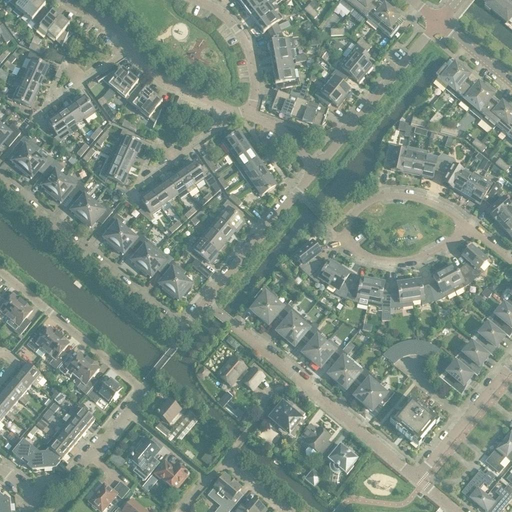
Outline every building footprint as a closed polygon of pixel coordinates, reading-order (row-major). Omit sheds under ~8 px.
[(14,0),(9,3),(23,15),(36,1),(34,0),(14,0)] [(243,8),(244,10),(256,0),(239,0),(236,2),(242,9),(243,8)] [(250,18),(266,5),(265,4),(262,0),(256,0),(244,10),(250,18)] [(342,0),(338,4),(350,14),(354,9),(362,0),(342,0)] [(366,19),(374,9),(370,5),(373,0),(362,0),(354,9),(366,19)] [(511,4),(506,0),(501,0),(501,1),(499,0),(486,0),(483,3),(485,5),(484,7),(489,11),(491,9),(507,23),(511,18),(511,4)] [(48,11),(36,1),(23,15),(35,25),(48,11)] [(257,26),(272,13),(266,5),(250,18),(257,26)] [(309,16),(313,11),(308,6),(304,11),(309,16)] [(378,29),(391,13),(384,7),(379,13),(374,9),(366,19),(378,29)] [(59,21),(48,11),(35,25),(32,29),(36,33),(39,29),(47,35),(59,21)] [(318,15),(313,11),(309,16),(314,20),(318,15)] [(271,28),(274,35),(281,32),(277,23),(282,19),(278,15),(275,17),(272,13),(257,26),(257,27),(256,28),(262,35),(271,28)] [(398,19),(391,13),(378,29),(390,39),(398,29),(393,25),(398,19)] [(9,30),(14,27),(10,21),(4,24),(9,30)] [(68,28),(59,21),(47,35),(56,42),(62,47),(67,35),(64,32),(68,28)] [(308,21),(303,25),(306,30),(312,26),(308,21)] [(14,27),(9,30),(13,36),(18,33),(14,27)] [(285,41),(281,32),(274,35),(277,43),(266,45),(268,53),(269,53),(269,55),(293,50),(291,40),(285,41)] [(68,33),(67,35),(62,47),(60,52),(68,34),(68,33)] [(356,44),(362,49),(366,44),(360,40),(356,44)] [(35,53),(38,47),(31,44),(28,49),(35,53)] [(371,48),(366,44),(362,49),(367,53),(371,48)] [(44,50),(38,47),(35,53),(42,56),(44,50)] [(355,47),(345,59),(365,76),(372,68),(363,60),(366,56),(355,47)] [(293,50),(269,55),(271,65),(291,61),(295,61),(305,59),(305,55),(296,57),(295,50),(293,51),(293,50)] [(1,57),(4,60),(9,54),(5,51),(1,57)] [(26,71),(43,79),(44,76),(46,77),(49,69),(38,64),(41,58),(30,53),(27,59),(30,61),(26,71)] [(7,62),(11,65),(15,59),(12,56),(7,62)] [(452,58),(436,77),(436,78),(448,88),(461,71),(454,65),(449,72),(445,68),(452,58)] [(365,76),(345,59),(335,72),(346,81),(349,76),(358,84),(365,76)] [(273,75),(293,71),(291,61),(271,65),(273,75)] [(23,81),(38,88),(43,79),(26,71),(25,71),(27,72),(23,81)] [(116,93),(128,78),(120,71),(116,76),(113,73),(114,72),(97,83),(98,84),(96,85),(112,98),(116,93)] [(299,86),(297,75),(297,71),(293,71),(273,75),(273,76),(272,77),(273,85),(279,84),(280,90),(299,86)] [(445,90),(457,100),(468,87),(463,83),(469,77),(461,71),(448,88),(445,90)] [(346,81),(335,72),(325,84),(345,101),(351,93),(342,85),(346,81)] [(128,103),(140,88),(128,78),(116,93),(128,103)] [(38,88),(23,81),(23,82),(17,79),(13,88),(34,97),(38,88)] [(345,101),(325,84),(314,96),(325,105),(329,101),(338,109),(345,101)] [(457,100),(469,110),(485,91),(478,85),(473,91),(468,87),(457,100)] [(33,100),(34,97),(13,88),(13,89),(11,88),(6,99),(8,101),(11,102),(12,100),(31,109),(34,101),(33,100)] [(140,88),(128,103),(140,113),(152,98),(140,88)] [(492,97),(485,91),(469,110),(468,111),(480,121),(492,107),(487,103),(492,97)] [(296,119),(303,101),(278,92),(274,102),(270,107),(278,114),(279,113),(296,119)] [(74,105),(85,121),(95,114),(83,97),(76,102),(77,103),(74,105)] [(97,102),(101,108),(107,104),(103,98),(97,102)] [(161,105),(152,98),(140,113),(155,125),(160,112),(157,110),(161,105)] [(309,104),(303,101),(296,119),(313,126),(318,130),(325,122),(324,121),(326,116),(307,109),(309,104)] [(107,104),(101,108),(106,114),(111,110),(107,104)] [(66,111),(76,125),(84,119),(85,121),(74,105),(66,111)] [(497,111),(492,107),(480,121),(492,131),(495,127),(509,111),(502,105),(497,111)] [(76,125),(66,111),(57,117),(71,136),(79,131),(76,125)] [(161,111),(160,112),(155,125),(152,129),(153,130),(161,111)] [(511,121),(511,113),(509,111),(495,127),(507,137),(511,130),(511,123),(511,121)] [(437,113),(429,123),(435,127),(443,118),(437,113)] [(71,136),(57,117),(55,119),(54,117),(47,122),(57,137),(53,140),(59,145),(71,136)] [(121,127),(128,130),(131,124),(124,121),(121,127)] [(137,127),(131,124),(128,130),(135,133),(137,127)] [(8,131),(2,126),(0,127),(0,146),(5,141),(10,145),(20,134),(12,126),(8,131)] [(450,135),(451,129),(442,127),(440,133),(450,135)] [(102,132),(98,128),(94,134),(97,137),(102,132)] [(118,149),(136,156),(137,153),(139,154),(142,146),(131,141),(134,136),(123,131),(120,136),(123,138),(118,149)] [(222,144),(229,154),(245,144),(243,140),(244,139),(239,132),(222,144)] [(104,134),(100,139),(104,143),(108,137),(104,134)] [(14,167),(21,172),(36,154),(39,150),(30,142),(29,143),(23,139),(15,149),(20,153),(11,164),(12,164),(13,163),(16,165),(14,167)] [(472,145),(477,149),(481,144),(476,140),(472,145)] [(245,144),(229,154),(227,156),(233,164),(251,152),(245,144)] [(486,148),(481,144),(477,149),(482,153),(486,148)] [(391,171),(401,173),(407,149),(396,147),(390,145),(387,159),(393,160),(391,171)] [(136,156),(118,149),(114,147),(110,156),(131,166),(136,156)] [(85,152),(81,149),(76,155),(80,158),(85,152)] [(401,173),(411,175),(417,151),(407,149),(401,173)] [(421,178),(426,158),(427,153),(417,151),(411,175),(421,178)] [(251,152),(233,164),(239,173),(257,160),(251,152)] [(36,154),(21,172),(27,177),(28,175),(31,178),(30,179),(30,180),(39,169),(44,174),(54,162),(49,157),(45,162),(36,154)] [(91,158),(87,154),(83,160),(86,163),(91,158)] [(202,159),(209,169),(214,165),(207,155),(202,159)] [(106,165),(127,175),(131,166),(110,156),(106,165)] [(437,160),(426,158),(421,178),(432,180),(437,160)] [(495,164),(501,168),(505,164),(499,159),(495,164)] [(257,160),(239,173),(245,181),(262,169),(257,160)] [(44,192),(50,197),(65,178),(60,174),(64,170),(54,162),(44,174),(50,178),(41,188),(41,189),(42,188),(45,190),(44,192)] [(188,168),(184,171),(195,186),(203,180),(204,180),(205,179),(206,180),(206,181),(212,179),(205,169),(200,172),(193,162),(187,167),(188,168)] [(450,166),(445,164),(442,170),(447,172),(450,166)] [(510,168),(505,164),(501,168),(506,173),(510,168)] [(127,175),(106,165),(105,165),(99,178),(105,183),(107,178),(124,186),(127,179),(126,178),(127,175)] [(443,184),(452,190),(462,172),(453,167),(443,184)] [(262,169),(245,181),(251,189),(253,188),(268,177),(262,169)] [(176,176),(189,195),(197,189),(195,186),(184,171),(176,176)] [(452,190),(461,195),(474,173),(472,176),(463,171),(462,172),(452,190)] [(470,200),(483,178),(474,173),(461,195),(470,200)] [(65,178),(50,197),(56,202),(58,200),(61,202),(59,204),(60,204),(69,194),(74,198),(84,186),(78,182),(77,183),(68,175),(65,178)] [(189,195),(176,176),(168,182),(177,196),(180,200),(189,195)] [(270,180),(268,177),(253,188),(260,198),(277,186),(272,179),(270,180)] [(203,180),(203,181),(204,181),(204,182),(205,183),(205,184),(206,185),(207,185),(207,186),(208,187),(208,188),(209,188),(210,187),(211,187),(211,188),(212,188),(212,189),(213,189),(213,190),(214,190),(214,191),(215,192),(215,193),(216,193),(217,193),(218,192),(219,192),(220,190),(219,189),(218,187),(218,186),(217,186),(217,185),(216,185),(216,183),(215,183),(215,182),(214,181),(214,180),(213,179),(212,178),(212,179),(210,180),(209,180),(209,181),(208,181),(207,182),(207,181),(206,181),(206,180),(205,179),(204,180),(203,180)] [(479,206),(489,189),(492,184),(483,178),(470,200),(479,206)] [(159,188),(169,202),(177,196),(168,182),(159,188)] [(73,216),(80,221),(94,205),(85,197),(86,196),(85,196),(88,192),(83,188),(84,186),(74,198),(79,203),(70,213),(71,214),(72,212),(75,215),(73,216)] [(169,202),(159,188),(151,194),(162,209),(161,208),(169,202)] [(487,196),(492,200),(496,194),(492,190),(487,196)] [(151,216),(162,209),(151,194),(148,196),(147,195),(140,200),(147,210),(140,214),(149,222),(154,219),(151,216)] [(209,194),(204,199),(207,202),(212,198),(209,194)] [(501,198),(496,194),(492,200),(496,203),(501,198)] [(202,207),(207,203),(207,202),(204,199),(199,203),(202,207)] [(242,203),(236,199),(233,203),(238,207),(242,203)] [(488,213),(495,221),(510,208),(503,200),(488,213)] [(227,210),(219,220),(236,234),(244,224),(236,217),(239,212),(227,202),(223,207),(227,210)] [(94,205),(80,221),(86,226),(87,225),(90,227),(89,228),(89,229),(98,218),(104,223),(112,213),(104,206),(101,206),(100,207),(95,203),(94,205)] [(511,210),(510,208),(495,221),(502,229),(511,220),(511,210)] [(201,212),(196,217),(200,222),(205,217),(201,212)] [(106,243),(112,249),(126,232),(120,227),(123,222),(116,216),(107,226),(112,230),(103,240),(104,241),(105,239),(108,242),(106,243)] [(194,227),(200,222),(196,217),(190,222),(194,227)] [(236,234),(219,220),(210,231),(226,243),(234,234),(235,235),(236,234)] [(509,237),(511,233),(511,220),(502,229),(509,237)] [(178,222),(173,226),(176,230),(181,226),(178,222)] [(172,234),(176,230),(173,226),(168,231),(172,234)] [(131,246),(135,249),(144,239),(139,235),(137,238),(127,230),(126,232),(112,249),(118,254),(120,252),(123,254),(122,256),(131,246)] [(202,241),(219,255),(219,254),(218,253),(226,243),(210,231),(202,241)] [(140,272),(158,251),(144,239),(135,249),(139,253),(131,263),(131,264),(132,262),(135,265),(134,267),(140,272)] [(210,265),(219,255),(202,241),(193,251),(189,247),(185,252),(197,262),(201,258),(210,265)] [(302,271),(308,277),(318,265),(314,261),(313,260),(320,254),(312,244),(296,257),(302,265),(299,268),(302,271)] [(468,266),(464,269),(473,281),(479,276),(482,273),(479,270),(487,262),(471,248),(462,257),(470,264),(468,266)] [(158,269),(163,272),(173,261),(168,257),(167,258),(158,251),(140,272),(146,277),(147,275),(150,277),(149,279),(150,279),(158,269)] [(173,261),(163,272),(167,276),(158,286),(159,287),(160,285),(163,288),(161,290),(167,295),(181,278),(173,270),(174,269),(173,269),(176,266),(171,262),(173,261)] [(196,261),(192,266),(201,274),(205,269),(196,261)] [(322,269),(318,265),(308,277),(314,282),(318,284),(320,281),(328,286),(340,267),(333,263),(332,265),(329,263),(324,270),(322,269)] [(449,266),(442,270),(454,293),(467,286),(473,281),(464,269),(459,273),(457,274),(453,266),(450,268),(449,266)] [(347,272),(340,267),(328,286),(337,291),(335,295),(338,297),(346,300),(352,286),(347,284),(344,282),(349,275),(346,273),(347,272)] [(434,286),(429,288),(434,302),(442,300),(454,293),(442,270),(435,274),(436,276),(432,278),(436,285),(434,286)] [(181,278),(167,295),(174,300),(175,298),(178,301),(177,302),(183,296),(184,297),(189,292),(187,291),(192,284),(183,276),(181,278)] [(298,278),(294,282),(298,287),(303,282),(298,278)] [(353,303),(357,304),(357,306),(367,308),(367,306),(368,306),(373,280),(365,279),(364,281),(361,280),(359,288),(357,288),(352,286),(346,300),(353,303)] [(381,282),(373,280),(368,306),(382,309),(384,309),(383,321),(389,321),(390,315),(390,294),(385,293),(382,293),(384,285),(380,284),(381,282)] [(416,280),(408,281),(412,307),(412,303),(421,302),(422,306),(426,305),(434,302),(429,288),(424,290),(421,290),(420,282),(417,282),(416,280)] [(396,294),(390,294),(390,315),(393,315),(393,309),(398,309),(412,307),(408,281),(400,283),(400,285),(397,285),(398,293),(396,294)] [(493,283),(488,289),(493,293),(497,287),(493,283)] [(251,312),(260,319),(274,302),(277,298),(264,288),(265,287),(264,287),(253,300),(254,300),(256,298),(260,301),(251,312)] [(511,294),(510,296),(511,297),(506,304),(503,301),(502,301),(511,309),(511,294)] [(9,320),(24,303),(19,299),(18,299),(14,295),(5,306),(0,302),(0,301),(0,314),(1,313),(9,320)] [(478,297),(474,302),(478,306),(483,301),(478,297)] [(282,309),(274,302),(260,319),(268,326),(278,316),(282,319),(290,309),(285,305),(282,309)] [(24,303),(9,320),(6,324),(20,336),(29,326),(24,322),(33,311),(28,307),(24,303)] [(509,339),(508,338),(509,336),(511,334),(511,331),(511,314),(503,306),(502,307),(503,307),(499,312),(494,315),(495,316),(490,323),(487,320),(486,321),(508,339),(509,339)] [(303,320),(290,309),(282,319),(286,323),(277,334),(285,341),(303,320)] [(303,337),(308,340),(316,331),(318,327),(313,323),(311,326),(303,320),(285,341),(294,348),(303,337)] [(493,358),(492,357),(493,355),(495,353),(496,351),(497,348),(498,346),(503,339),(487,326),(483,331),(478,334),(479,336),(474,342),(471,339),(470,340),(492,358),(493,358)] [(46,353),(60,336),(55,332),(54,333),(50,329),(41,339),(36,335),(27,346),(36,354),(40,348),(46,353)] [(303,355),(311,362),(325,345),(317,339),(321,335),(316,331),(308,340),(312,344),(303,355)] [(60,336),(46,353),(54,360),(49,365),(56,370),(65,359),(60,355),(69,345),(64,341),(64,340),(60,336)] [(408,342),(405,343),(408,356),(409,356),(414,355),(415,355),(415,342),(411,342),(408,342)] [(418,342),(415,342),(415,355),(420,356),(421,356),(424,343),(421,342),(418,342)] [(400,344),(398,345),(403,358),(408,356),(405,343),(403,343),(400,344)] [(427,344),(424,343),(421,356),(425,358),(426,358),(433,346),(431,346),(429,345),(427,344)] [(329,358),(333,362),(342,352),(337,348),(333,352),(325,345),(311,362),(320,369),(329,358)] [(392,348),(390,349),(398,361),(403,358),(398,345),(395,346),(392,348)] [(477,377),(476,376),(477,375),(479,372),(480,370),(481,368),(482,365),(487,359),(488,359),(471,345),(470,345),(471,346),(467,351),(462,354),(463,355),(458,361),(455,359),(454,359),(476,378),(477,377)] [(435,348),(433,346),(426,358),(431,362),(440,351),(437,349),(435,348)] [(398,361),(390,349),(387,351),(385,354),(383,356),(393,365),(397,361),(398,361)] [(337,384),(355,363),(342,352),(333,362),(338,366),(328,377),(337,384)] [(76,379),(90,362),(85,358),(80,354),(71,365),(66,360),(58,371),(64,376),(68,372),(76,379)] [(243,382),(243,383),(252,391),(264,377),(254,369),(250,375),(245,370),(246,368),(233,358),(218,376),(231,386),(235,381),(237,382),(238,382),(240,382),(241,380),(243,382)] [(90,362),(76,379),(81,383),(77,388),(86,396),(95,385),(90,380),(99,370),(94,366),(95,366),(90,362)] [(359,383),(367,374),(355,363),(337,384),(346,391),(355,380),(359,383)] [(461,396),(460,396),(461,394),(463,392),(464,389),(465,387),(466,384),(471,378),(471,379),(472,378),(455,364),(454,365),(455,365),(451,370),(446,373),(447,374),(442,380),(439,378),(438,378),(460,397),(461,396)] [(35,388),(38,385),(43,378),(27,365),(20,373),(33,384),(32,385),(35,388)] [(14,381),(27,392),(32,385),(33,384),(20,373),(14,381)] [(367,374),(359,383),(364,387),(354,398),(363,405),(380,384),(367,374)] [(97,386),(96,387),(87,397),(96,404),(100,399),(108,405),(112,400),(113,400),(117,395),(117,394),(121,389),(110,379),(101,390),(97,386)] [(27,392),(14,381),(7,389),(20,399),(18,401),(22,404),(24,400),(21,398),(27,392)] [(381,384),(380,384),(363,405),(371,412),(381,401),(385,405),(382,408),(383,408),(394,395),(394,394),(393,395),(388,391),(385,395),(377,389),(381,384)] [(1,396),(13,407),(18,401),(20,399),(7,389),(1,396)] [(61,393),(54,401),(59,405),(66,398),(61,393)] [(0,409),(7,415),(5,417),(9,419),(11,416),(8,413),(13,407),(1,396),(0,397),(0,409)] [(409,444),(416,450),(425,439),(423,438),(431,429),(432,430),(441,420),(433,414),(432,415),(418,404),(419,402),(412,396),(403,406),(405,407),(397,417),(396,415),(387,426),(394,432),(396,430),(410,442),(409,444)] [(169,425),(180,411),(168,401),(157,414),(169,425)] [(227,404),(223,409),(244,427),(249,422),(227,404)] [(54,405),(50,410),(54,414),(59,409),(54,405)] [(294,439),(306,425),(301,421),(304,417),(290,405),(286,409),(282,406),(267,424),(278,433),(277,434),(281,437),(285,440),(289,435),(294,439)] [(75,419),(88,429),(95,421),(79,408),(73,414),(76,417),(75,419)] [(189,411),(170,433),(166,438),(166,439),(175,447),(198,419),(189,411)] [(75,419),(76,417),(73,414),(70,418),(65,424),(81,437),(88,429),(75,419)] [(81,437),(65,424),(60,430),(63,433),(62,434),(75,445),(81,437)] [(155,429),(166,438),(170,433),(160,424),(155,429)] [(306,445),(309,447),(305,452),(305,457),(309,460),(313,458),(318,453),(323,457),(332,447),(327,442),(330,438),(319,429),(317,432),(310,426),(301,436),(308,442),(306,445)] [(52,440),(68,453),(75,445),(62,434),(63,433),(60,430),(57,433),(52,440)] [(144,482),(157,466),(152,462),(152,460),(159,451),(145,439),(128,459),(137,467),(134,471),(139,475),(138,477),(144,482)] [(49,450),(62,461),(68,453),(52,440),(46,447),(49,450)] [(24,464),(35,451),(23,442),(12,454),(24,464)] [(511,450),(504,443),(497,451),(496,451),(489,459),(492,461),(489,465),(499,474),(503,469),(499,466),(505,459),(511,464),(511,450)] [(328,460),(331,463),(331,464),(330,465),(330,466),(330,467),(330,469),(330,470),(331,471),(332,472),(333,473),(334,474),(335,474),(336,474),(338,474),(339,474),(340,473),(341,473),(342,472),(346,475),(346,476),(353,468),(352,466),(357,460),(340,446),(328,460)] [(62,461),(49,450),(46,454),(42,454),(44,470),(55,469),(62,461)] [(44,470),(42,454),(39,455),(35,451),(24,464),(32,471),(44,470)] [(116,454),(110,460),(120,469),(125,462),(116,454)] [(175,492),(188,476),(176,466),(173,470),(165,463),(154,475),(161,481),(162,481),(175,492)] [(312,470),(304,480),(314,488),(322,479),(312,470)] [(471,500),(478,506),(486,498),(478,491),(484,484),(488,487),(492,482),(482,473),(478,478),(476,477),(462,494),(470,500),(471,500)] [(225,477),(215,489),(213,491),(212,491),(210,493),(210,495),(208,497),(221,508),(217,511),(230,511),(234,507),(230,503),(241,490),(225,477)] [(149,480),(143,488),(147,492),(154,483),(149,480)] [(95,511),(98,511),(99,511),(102,511),(116,496),(121,500),(129,491),(120,483),(112,492),(104,485),(89,503),(92,506),(92,508),(95,511)] [(493,504),(486,498),(478,506),(485,511),(500,511),(508,503),(506,502),(510,497),(500,489),(496,493),(499,497),(493,504)] [(0,511),(9,511),(9,501),(1,495),(0,495),(0,511)] [(116,511),(145,511),(132,501),(122,511),(121,511),(118,509),(116,511)] [(235,511),(265,511),(266,511),(253,501),(245,510),(241,506),(235,511)]
